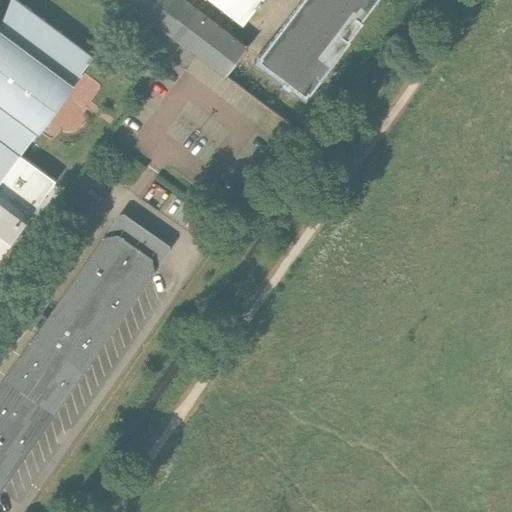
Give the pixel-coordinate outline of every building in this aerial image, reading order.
[(0,181),(20,154),(92,59),(14,0),(10,0),(1,29),(0,28),(0,181)] [(180,0),(126,0),(181,42),(290,126),(311,100),(260,61),(180,0)] [(210,0),(244,26),(263,0),(210,0)] [(307,0),(260,61),(311,100),(387,0),(307,0)] [(0,255),(56,180),(20,154),(0,181),(0,255)] [(0,492),(154,272),(153,267),(158,266),(169,250),(168,245),(123,213),(118,214),(107,230),(108,235),(103,236),(51,311),(0,384),(0,492)]
